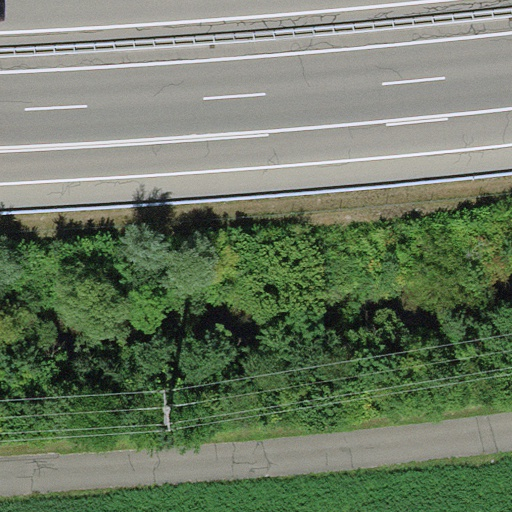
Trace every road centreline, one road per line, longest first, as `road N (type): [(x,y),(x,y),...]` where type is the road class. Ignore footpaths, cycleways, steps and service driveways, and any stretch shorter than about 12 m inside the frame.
road 1 (track): [(0,471),(230,463),(511,428)]
road 2 (motorway): [(0,151),(267,95)]
road 3 (motorway): [(0,109),(267,95)]
road 4 (motorway): [(267,95),(511,69)]
